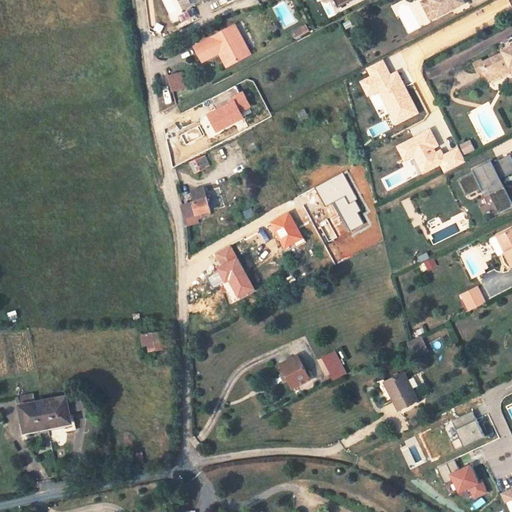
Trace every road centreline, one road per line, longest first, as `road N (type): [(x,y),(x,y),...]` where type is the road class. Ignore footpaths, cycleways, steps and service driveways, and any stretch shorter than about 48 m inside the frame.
road 1 (residential): [(189,466),(178,223),(153,117),(139,0)]
road 2 (residential): [(0,506),(189,466)]
road 3 (residential): [(189,466),(282,451),(335,453)]
road 4 (unknown): [(205,462),(234,390),(281,356)]
